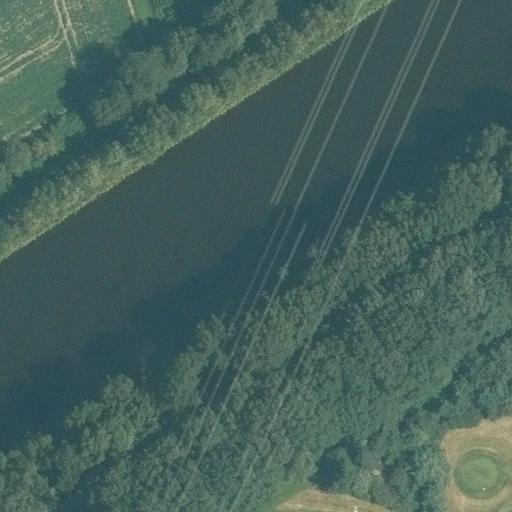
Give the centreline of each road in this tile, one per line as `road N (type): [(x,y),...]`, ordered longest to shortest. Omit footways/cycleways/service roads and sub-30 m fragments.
road 1 (track): [(49,511),(454,244),(511,216)]
road 2 (track): [(0,222),(333,0)]
